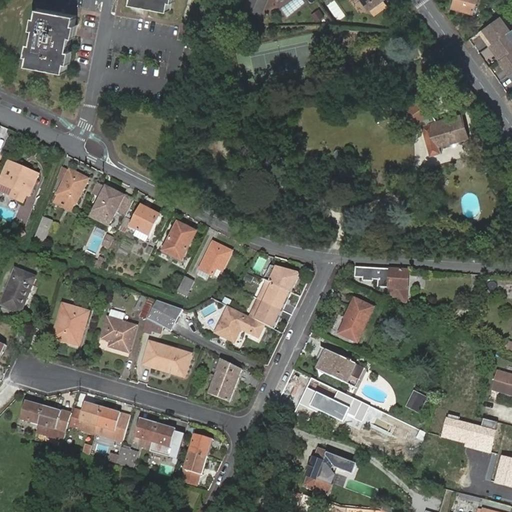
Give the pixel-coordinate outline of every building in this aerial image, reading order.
[(134,0),(134,2),(171,9),(172,0),(134,0)] [(252,0),(249,10),(264,16),(270,0),(252,0)] [(385,3),(383,0),(358,0),(369,15),(385,3)] [(477,0),(455,0),(453,7),(474,13),(477,0)] [(30,65),(66,72),(77,15),(40,8),(30,65)] [(322,11),(315,16),(319,23),(327,18),(322,11)] [(490,46),(510,31),(511,30),(501,16),(480,31),(490,46)] [(501,60),(511,51),(511,33),(510,31),(490,46),(501,60)] [(511,74),(511,73),(511,51),(501,60),(511,74)] [(438,88),(448,80),(440,70),(430,77),(438,88)] [(466,83),(461,76),(453,81),(458,88),(466,83)] [(469,106),(478,100),(466,82),(466,83),(458,88),(457,89),(469,106)] [(425,125),(424,125),(431,154),(441,151),(440,146),(468,137),(462,114),(439,121),(433,112),(435,111),(426,97),(410,108),(419,122),(421,120),(425,125)] [(31,175),(33,172),(12,163),(11,167),(31,175)] [(18,191),(15,199),(26,203),(30,196),(34,197),(43,176),(33,172),(31,175),(11,167),(4,185),(18,191)] [(89,180),(70,171),(58,196),(66,200),(62,208),(73,213),(89,180)] [(102,200),(94,217),(110,225),(118,208),(128,213),(134,202),(98,184),(93,195),(102,200)] [(1,193),(15,199),(18,191),(4,185),(1,193)] [(160,216),(143,207),(133,227),(151,236),(160,216)] [(197,233),(179,223),(164,251),(183,261),(197,233)] [(49,231),(40,227),(34,240),(44,244),(49,231)] [(106,245),(110,248),(115,239),(110,236),(106,245)] [(232,251),(214,242),(198,275),(207,280),(210,274),(214,277),(218,269),(223,271),(232,251)] [(265,281),(269,283),(292,294),(299,278),(297,275),(271,268),(265,281)] [(36,278),(16,269),(1,306),(21,314),(36,278)] [(406,303),(409,271),(389,270),(387,296),(406,303)] [(186,278),(179,293),(188,297),(195,282),(186,278)] [(269,283),(260,301),(283,312),(292,294),(269,283)] [(150,297),(147,302),(146,302),(153,306),(156,300),(150,297)] [(346,320),(339,335),(357,343),(374,308),(354,298),(344,319),(346,320)] [(146,302),(147,302),(142,299),(136,309),(141,311),(139,316),(145,319),(153,306),(146,302)] [(183,311),(158,299),(149,314),(148,319),(165,328),(174,332),(177,324),(183,311)] [(260,301),(252,318),(265,325),(274,330),(283,312),(260,301)] [(89,313),(64,305),(54,338),(80,346),(89,313)] [(234,309),(227,306),(215,332),(234,342),(240,330),(241,327),(245,329),(243,331),(257,338),(265,325),(252,318),(246,315),(234,309)] [(109,318),(124,322),(127,314),(112,309),(109,318)] [(137,326),(124,322),(109,318),(102,340),(111,343),(110,347),(129,353),(137,326)] [(148,319),(144,334),(151,336),(153,333),(162,336),(165,328),(148,319)] [(151,344),(146,365),(186,376),(193,350),(180,346),(178,351),(151,344)] [(358,380),(363,369),(326,351),(317,370),(347,384),(351,376),(358,380)] [(221,359),(209,393),(231,402),(242,370),(221,359)] [(386,379),(390,370),(385,367),(381,376),(386,379)] [(511,375),(499,372),(494,390),(511,394),(511,375)] [(307,408),(342,424),(350,408),(308,388),(301,403),(308,406),(307,408)] [(414,392),(407,406),(419,413),(426,398),(414,392)] [(38,424),(43,407),(25,402),(21,419),(38,424)] [(98,426),(103,408),(86,403),(84,412),(76,410),(71,426),(78,428),(80,421),(98,426)] [(38,424),(36,431),(64,440),(72,415),(43,407),(38,424)] [(98,426),(95,435),(123,443),(131,416),(103,408),(98,426)] [(482,426),(451,418),(446,440),(493,452),(500,425),(484,421),(482,426)] [(151,449),(158,424),(142,420),(137,437),(144,439),(142,447),(151,449)] [(177,429),(158,424),(151,449),(150,452),(178,459),(182,445),(174,442),(177,429)] [(195,434),(190,453),(207,458),(213,439),(195,434)] [(117,463),(122,447),(113,445),(108,460),(117,463)] [(138,451),(122,447),(117,463),(133,467),(138,451)] [(308,476),(305,486),(329,495),(338,470),(346,473),(351,462),(318,450),(314,461),(312,460),(306,475),(308,476)] [(190,453),(181,482),(198,486),(201,474),(202,475),(207,458),(190,453)] [(511,458),(501,455),(495,480),(511,484),(511,458)] [(409,459),(404,469),(411,472),(416,462),(409,459)]
